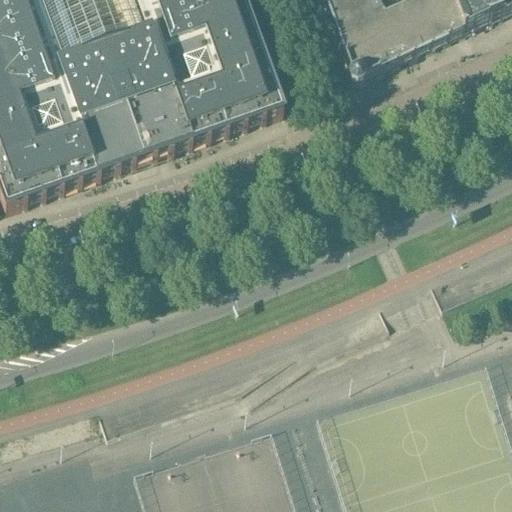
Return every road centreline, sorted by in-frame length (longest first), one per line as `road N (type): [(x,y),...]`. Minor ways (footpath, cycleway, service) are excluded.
road 1 (secondary): [(511,93),(165,240),(0,290)]
road 2 (secondary): [(0,376),(250,297),(511,184)]
road 3 (residential): [(332,135),(145,207),(0,247)]
road 4 (residential): [(511,54),(332,135)]
road 5 (residential): [(332,135),(283,0)]
